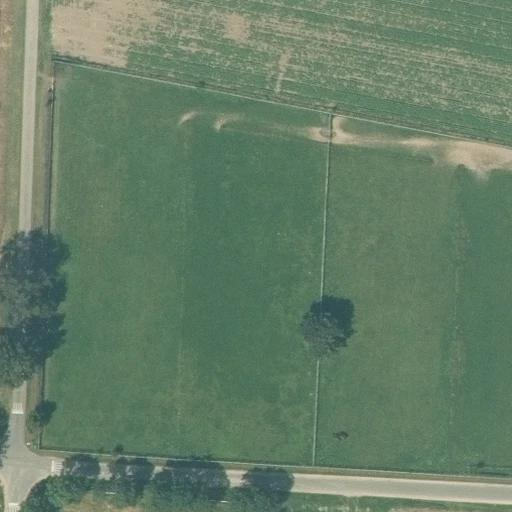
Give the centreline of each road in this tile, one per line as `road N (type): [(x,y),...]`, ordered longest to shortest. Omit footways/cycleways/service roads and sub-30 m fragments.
road 1 (unclassified): [(511,492),(17,455)]
road 2 (unclassified): [(17,455),(32,0)]
